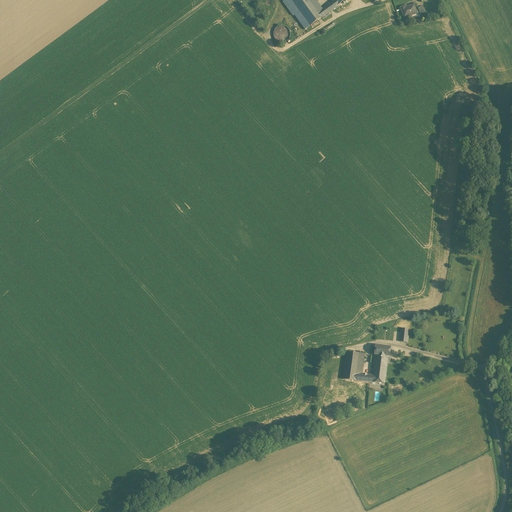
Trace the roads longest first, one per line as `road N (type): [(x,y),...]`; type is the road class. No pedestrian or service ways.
road 1 (track): [(126,511),(167,476),(307,417),(324,355),(380,343),(402,347)]
road 2 (residential): [(511,315),(485,367),(504,470),(499,511)]
